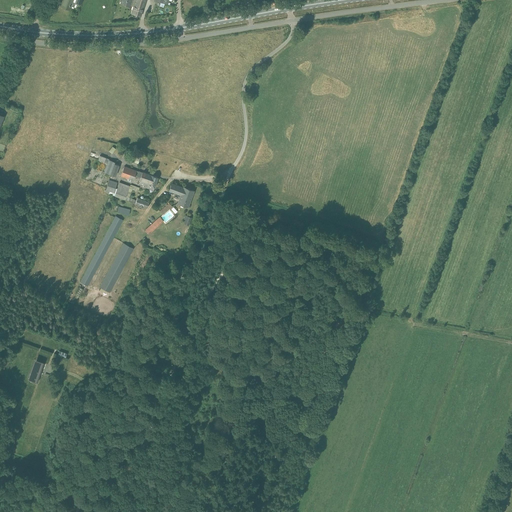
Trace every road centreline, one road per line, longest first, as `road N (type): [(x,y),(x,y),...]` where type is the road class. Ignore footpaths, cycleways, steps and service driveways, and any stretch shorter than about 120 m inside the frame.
road 1 (track): [(154,421),(191,317),(223,270),(221,196),(231,169)]
road 2 (unclassified): [(293,20),(131,44),(32,41)]
road 3 (primary): [(288,8),(129,34),(33,31)]
road 4 (track): [(10,511),(145,435),(154,421)]
road 5 (unclassified): [(293,20),(289,38),(249,72),(245,140),(231,169)]
road 6 (unclassified): [(443,0),(293,20)]
